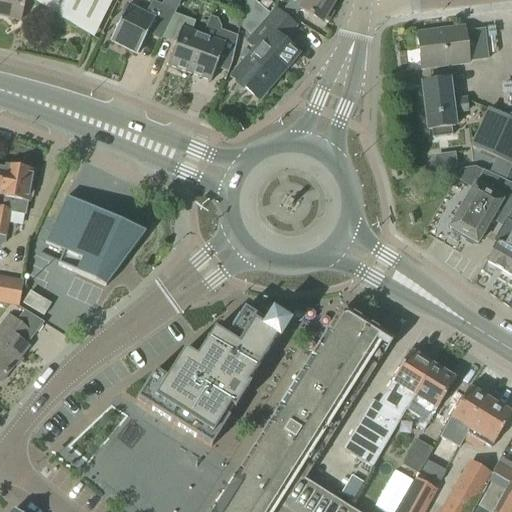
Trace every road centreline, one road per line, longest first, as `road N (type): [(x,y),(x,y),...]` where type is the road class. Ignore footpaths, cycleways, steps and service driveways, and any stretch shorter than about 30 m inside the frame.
road 1 (unclassified): [(0,451),(51,391),(239,242)]
road 2 (primary): [(232,182),(0,93)]
road 3 (primary): [(511,352),(338,242)]
road 4 (tertiary): [(312,149),(361,4)]
